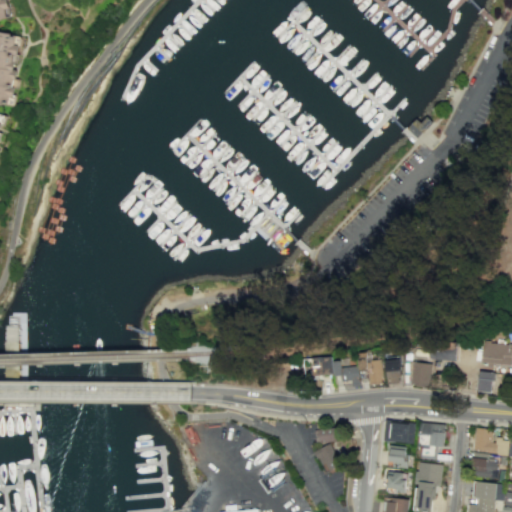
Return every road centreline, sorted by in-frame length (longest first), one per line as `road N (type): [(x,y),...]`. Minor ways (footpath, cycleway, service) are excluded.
road 1 (secondary): [(0,390),(189,393)]
road 2 (secondary): [(374,402),(321,407),(189,393)]
road 3 (secondary): [(511,414),(374,402)]
